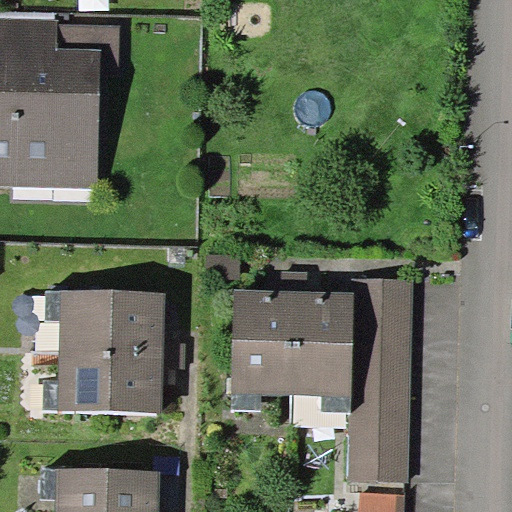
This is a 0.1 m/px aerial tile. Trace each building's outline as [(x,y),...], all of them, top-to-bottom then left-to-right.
[(0,185),(96,189),(101,66),(119,67),(120,25),(59,23),(59,19),(0,16),(0,185)] [(241,254),(206,253),(206,279),(241,280),(241,254)] [(282,273),(282,290),(295,290),(306,290),(306,273),(282,273)] [(352,278),(351,291),(355,291),(352,412),(350,481),(408,482),(413,280),(352,278)] [(261,393),(292,394),(295,290),(282,290),(235,289),(232,409),(261,410),(261,393)] [(295,290),(292,394),(322,395),(321,411),(352,412),(355,291),(351,291),(306,290),(295,290)] [(60,321),(60,350),(164,352),(166,294),(47,291),(46,321),(60,321)] [(164,352),(60,350),(59,380),(44,380),(43,411),(163,413),(164,352)] [(56,498),(55,511),(159,511),(161,471),(42,468),(42,498),(56,498)]
